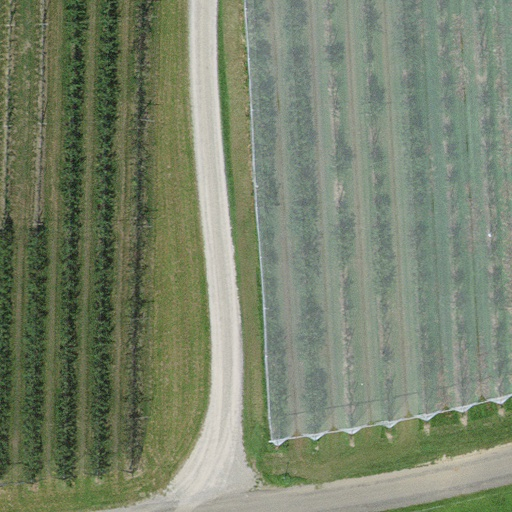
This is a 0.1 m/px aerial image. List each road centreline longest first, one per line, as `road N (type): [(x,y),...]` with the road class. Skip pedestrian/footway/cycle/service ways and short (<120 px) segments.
road 1 (track): [(211,511),(230,435),(238,296),(203,73),(202,0)]
road 2 (unclassified): [(276,511),(511,478)]
